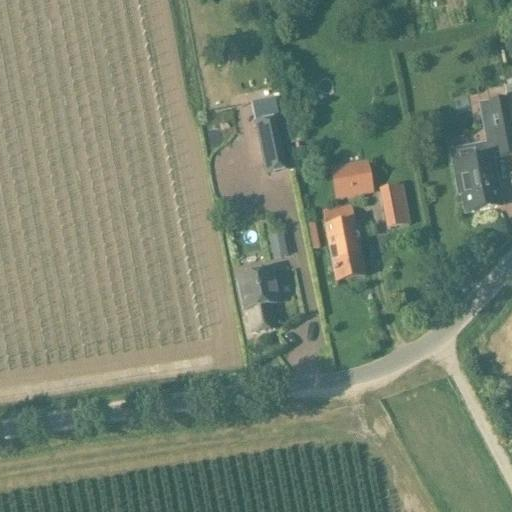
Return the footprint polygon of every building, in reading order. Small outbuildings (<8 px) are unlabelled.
[(498,159),(511,156),(511,131),(511,128),(511,127),(511,87),(504,89),(506,101),(479,106),(484,131),(492,130),(498,159)] [(274,100),(251,105),(255,123),(255,124),(254,124),(261,162),(289,156),(281,118),(278,119),(274,100)] [(331,168),(336,199),(373,193),(370,176),(400,171),(396,148),(364,153),(366,162),(331,168)] [(466,215),(499,209),(490,159),(460,165),(463,182),(455,183),(458,197),(462,196),(466,215)] [(401,189),(380,194),(387,233),(409,229),(401,189)] [(322,214),(324,230),(335,285),(364,279),(350,209),(322,214)] [(271,246),(274,260),(284,258),(281,244),(271,246)] [(247,312),(252,336),(274,331),(269,308),(279,306),(272,272),(236,280),(243,313),(247,312)]
